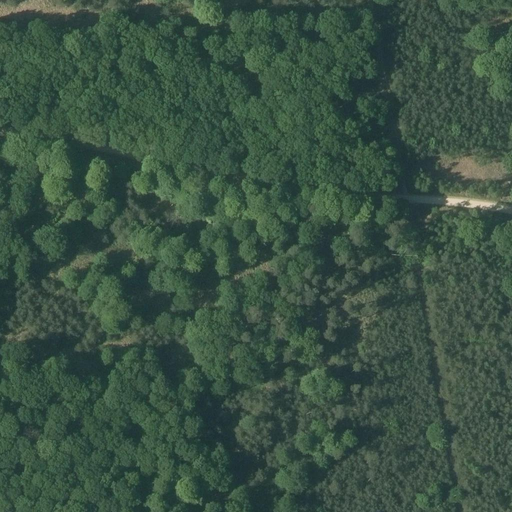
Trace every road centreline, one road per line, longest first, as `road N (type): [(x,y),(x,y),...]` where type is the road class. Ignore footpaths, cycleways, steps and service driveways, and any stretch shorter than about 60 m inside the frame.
road 1 (track): [(511,211),(297,188),(0,130)]
road 2 (track): [(457,511),(400,198)]
road 3 (track): [(362,0),(400,198)]
